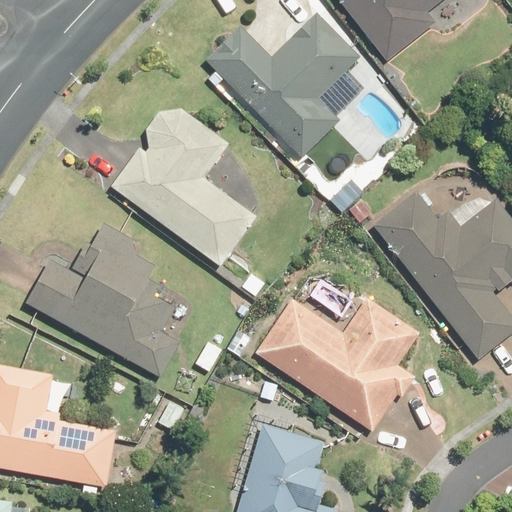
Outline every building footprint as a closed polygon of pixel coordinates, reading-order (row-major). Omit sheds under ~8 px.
[(335,0),(379,59),(427,23),(418,11),(432,0),(335,0)] [(235,23),(198,60),(294,159),(334,120),(312,97),(352,57),(311,15),(268,56),(235,23)] [(133,148),(105,186),(213,264),(250,214),(201,179),(225,146),(176,110),(155,111),(142,125),(143,147),(139,152),(133,148)] [(304,156),(293,167),(337,211),(348,200),(304,156)] [(365,224),(472,360),(511,329),(511,322),(489,293),(505,281),(507,284),(511,280),(511,228),(490,200),(453,229),(440,212),(433,218),(410,189),(365,224)] [(45,261),(22,301),(154,376),(174,342),(157,332),(172,306),(150,294),(156,285),(141,277),(148,264),(128,253),(126,239),(98,223),(85,246),(81,244),(65,272),(45,261)] [(244,268),(232,285),(254,300),(266,283),(244,268)] [(283,294),(245,353),(366,432),(391,395),(395,397),(409,376),(391,365),(413,332),(360,297),(338,330),(283,294)] [(218,348),(202,340),(189,366),(206,374),(218,348)] [(0,466),(99,483),(108,430),(52,421),(54,411),(40,409),(47,372),(0,364),(0,466)] [(233,511),(328,511),(329,511),(311,506),(318,481),(311,479),(314,469),(311,467),(317,443),(257,426),(233,511)]
